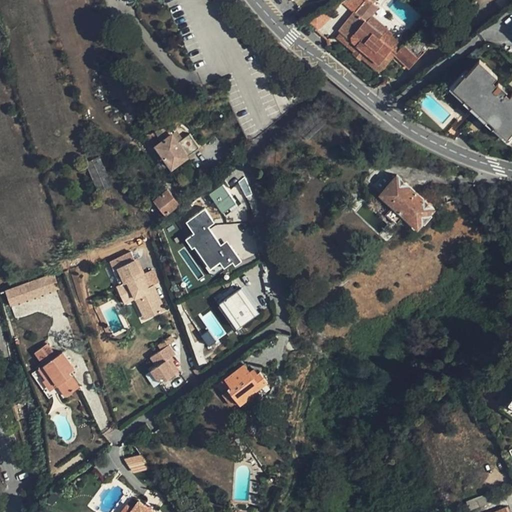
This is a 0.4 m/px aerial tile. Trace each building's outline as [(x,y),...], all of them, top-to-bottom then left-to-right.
[(366,0),(345,0),(344,2),(355,12),(366,0)] [(378,64),(389,51),(391,49),(379,37),(381,34),(355,12),(339,31),(378,64)] [(391,49),(389,51),(394,55),(400,47),(402,45),(385,30),(381,34),(379,37),(391,49)] [(400,47),(394,55),(410,68),(416,60),(400,47)] [(507,134),(511,128),(511,93),(508,98),(504,93),(507,90),(500,83),(496,86),(493,83),(498,77),(482,60),(457,85),(461,90),(468,96),(466,98),(473,105),(476,103),(488,116),(486,118),(494,126),(496,124),(507,134)] [(333,114),(344,108),(340,103),(329,110),(333,114)] [(306,143),(333,118),(323,109),(297,135),(306,143)] [(172,167),(197,146),(188,134),(176,142),(165,128),(149,133),(155,145),(172,167)] [(87,164),(99,188),(113,181),(100,157),(87,164)] [(249,205),(257,199),(246,171),(237,175),(241,189),(246,196),(244,198),(249,205)] [(433,209),(395,176),(378,195),(392,206),(386,213),(396,222),(402,216),(417,228),(433,209)] [(225,196),(229,193),(223,184),(209,192),(221,209),(227,206),(225,203),(228,201),(225,196)] [(164,212),(178,201),(167,188),(154,198),(164,212)] [(190,234),(213,274),(241,258),(229,237),(221,242),(211,225),(216,222),(207,206),(186,219),(193,232),(190,234)] [(149,311),(163,306),(164,306),(156,286),(151,288),(147,281),(135,253),(122,259),(128,273),(119,276),(115,278),(122,294),(133,289),(137,297),(142,295),(149,311)] [(128,273),(122,259),(114,262),(119,276),(128,273)] [(57,272),(9,288),(14,302),(62,286),(57,272)] [(154,279),(147,281),(151,288),(156,286),(154,279)] [(239,293),(235,295),(252,321),(256,318),(239,293)] [(142,295),(137,297),(144,313),(149,311),(142,295)] [(235,295),(226,302),(242,327),(252,321),(235,295)] [(226,302),(221,304),(238,330),(242,327),(226,302)] [(65,348),(57,334),(50,338),(42,325),(30,332),(37,346),(43,356),(41,357),(50,372),(52,371),(60,384),(73,375),(64,361),(58,351),(65,348)] [(177,355),(171,345),(147,362),(159,378),(164,375),(168,380),(181,372),(172,359),(177,355)] [(43,356),(37,346),(31,349),(37,360),(35,361),(44,376),(50,372),(41,357),(43,356)] [(70,357),(65,348),(58,351),(64,361),(70,357)] [(234,386),(231,388),(241,402),(250,396),(249,395),(267,380),(260,370),(258,372),(255,368),(250,371),(244,364),(227,377),(234,386)] [(164,375),(159,378),(162,384),(168,380),(164,375)] [(293,392),(286,391),(283,410),(291,411),(294,392),(293,392)] [(129,511),(146,511),(137,503),(130,511),(129,511)]
